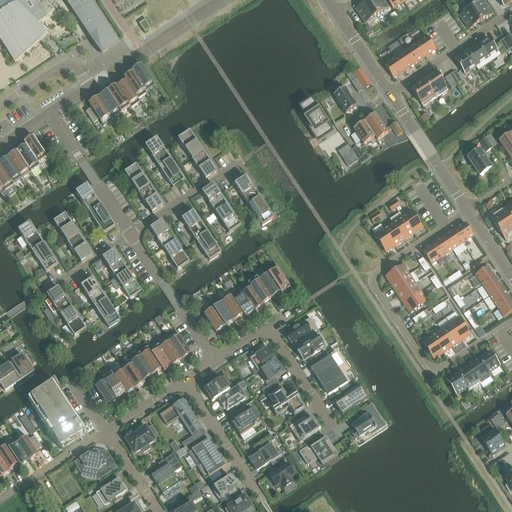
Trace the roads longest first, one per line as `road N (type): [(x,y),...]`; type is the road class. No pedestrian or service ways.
road 1 (residential): [(467,212),(372,275),(372,284),(432,373),(511,321)]
road 2 (residential): [(50,113),(221,0)]
road 3 (residential): [(0,320),(131,235)]
road 4 (residential): [(212,361),(131,235)]
road 5 (residential): [(388,95),(511,11)]
road 6 (residential): [(131,235),(50,113)]
road 7 (residential): [(263,501),(184,379)]
road 8 (residential): [(388,95),(467,212)]
road 9 (residential): [(339,434),(266,325)]
road 10 (residential): [(131,235),(236,163)]
road 11 (residential): [(0,499),(106,429)]
